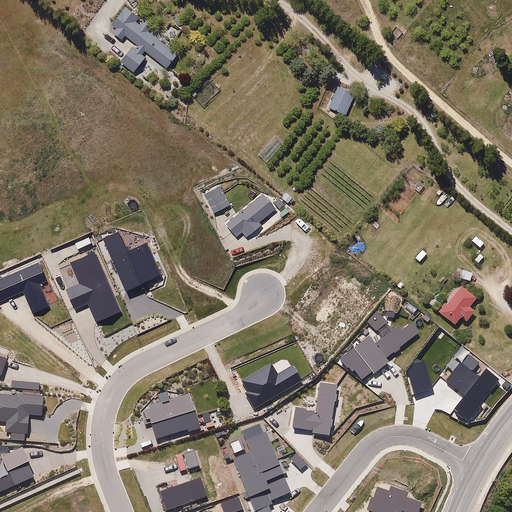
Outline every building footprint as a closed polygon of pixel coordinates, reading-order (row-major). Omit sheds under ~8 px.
[(118,30),(110,41),(119,48),(126,39),(134,46),(119,65),(135,77),(148,60),(167,75),(183,54),(124,7),(111,24),(118,30)] [(356,96),(338,88),(329,109),(347,117),(356,96)] [(216,184),(200,191),(208,209),(224,202),(216,184)] [(264,196),(226,227),(237,241),(244,236),(246,238),(260,227),(258,225),(276,210),(264,196)] [(468,224),(475,215),(469,211),(463,219),(468,224)] [(473,230),(467,237),(478,246),(484,239),(473,230)] [(121,235),(104,243),(127,291),(161,275),(146,243),(129,251),(121,235)] [(423,251),(418,246),(411,253),(416,258),(423,251)] [(90,249),(66,260),(75,279),(59,286),(68,305),(82,299),(91,319),(116,308),(90,249)] [(483,253),(478,249),(471,257),(476,261),(483,253)] [(41,262),(0,278),(0,303),(23,294),(32,315),(50,307),(41,286),(49,282),(41,262)] [(470,283),(473,273),(457,267),(454,278),(470,283)] [(463,323),(473,312),(466,306),(474,297),(459,284),(434,311),(450,325),(457,318),(463,323)] [(378,313),(368,322),(377,332),(387,323),(378,313)] [(507,322),(503,316),(492,323),(496,329),(507,322)] [(370,337),(340,359),(362,379),(386,360),(419,329),(412,322),(403,330),(396,323),(384,332),(386,335),(375,343),(370,337)] [(468,355),(448,380),(466,394),(454,411),(469,422),(498,380),(484,371),(480,376),(473,371),(479,363),(468,355)] [(267,361),(235,378),(249,404),(295,378),(286,364),(272,371),(267,361)] [(414,364),(407,372),(416,395),(434,390),(426,361),(414,364)] [(313,412),(295,410),(292,430),(329,436),(337,385),(317,382),(313,412)] [(189,393),(143,409),(153,438),(199,422),(189,393)] [(41,397),(0,396),(0,419),(8,419),(8,435),(26,435),(26,420),(41,420),(41,397)] [(289,494),(263,423),(240,431),(248,452),(234,457),(249,497),(266,491),(269,501),(289,494)] [(0,492),(34,477),(22,450),(0,457),(0,459),(2,464),(0,464),(0,492)] [(204,476),(160,492),(167,511),(211,495),(204,476)] [(373,511),(418,511),(422,502),(407,496),(409,492),(391,486),(389,491),(376,487),(368,510),(373,511)]
